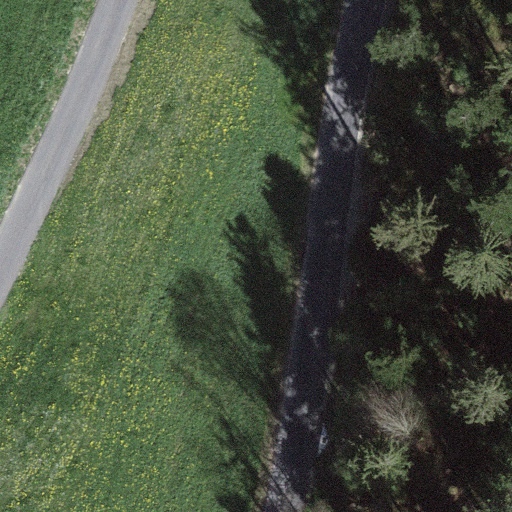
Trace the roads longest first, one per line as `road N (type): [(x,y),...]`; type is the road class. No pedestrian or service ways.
road 1 (unclassified): [(362,0),(284,511)]
road 2 (track): [(118,0),(0,279)]
